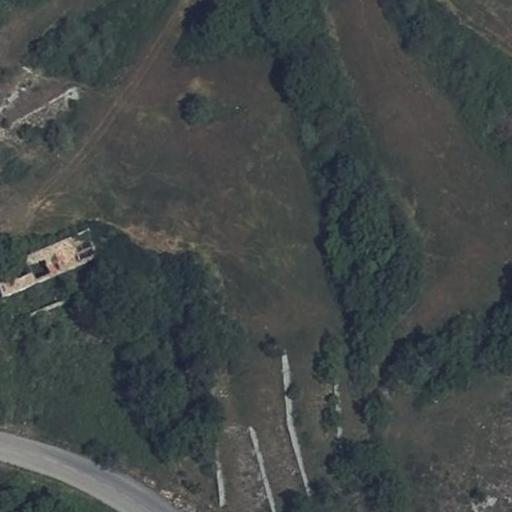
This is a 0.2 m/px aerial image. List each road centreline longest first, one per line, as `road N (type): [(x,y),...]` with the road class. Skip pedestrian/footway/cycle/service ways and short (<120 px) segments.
road 1 (track): [(184,0),(72,170),(0,231)]
road 2 (secondary): [(0,445),(127,490),(151,511)]
